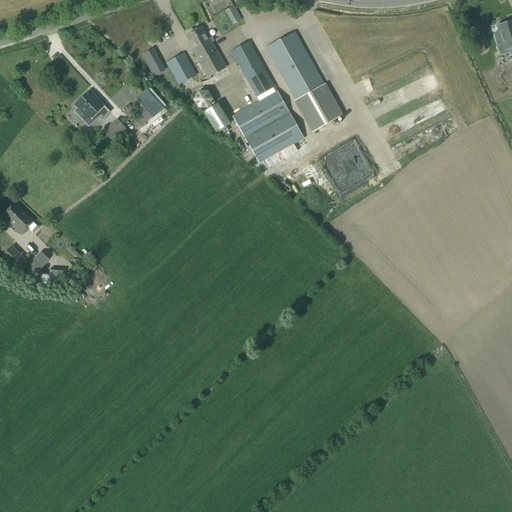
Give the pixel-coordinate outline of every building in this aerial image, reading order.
[(493,33),(500,56),(511,52),(511,21),(497,26),(498,32),(493,33)] [(207,79),(227,68),(210,39),(209,39),(202,27),(185,37),(192,49),(191,50),(207,79)] [(325,84),(324,85),(294,33),(265,49),(295,101),(312,133),(342,116),(325,84)] [(256,98),(274,88),(249,42),(230,52),(256,98)] [(153,76),(163,72),(153,51),(144,56),(153,76)] [(178,86),(196,76),(183,54),(166,64),(178,86)] [(150,82),(143,75),(137,81),(145,88),(150,82)] [(142,128),(147,123),(162,108),(145,90),(136,99),(142,106),(136,111),(131,116),(142,128)] [(198,92),(193,101),(198,109),(208,109),(213,100),(208,92),(198,92)] [(245,139),(290,114),(277,92),(233,117),(245,139)] [(95,97),(92,100),(86,94),(74,105),(77,108),(74,112),(89,128),(101,116),(103,119),(110,113),(95,97)] [(290,114),(245,139),(259,164),(304,140),(290,114)] [(115,144),(128,132),(117,120),(104,133),(115,144)] [(128,150),(125,147),(120,152),(123,155),(128,150)] [(15,206),(4,216),(21,233),(23,235),(29,229),(27,227),(32,223),(15,206)] [(75,259),(79,255),(69,246),(66,250),(75,259)] [(19,274),(29,264),(12,247),(2,257),(19,274)] [(34,276),(48,261),(40,254),(27,270),(34,276)] [(61,284),(61,277),(51,276),(41,276),(41,283),(50,284),(61,284)]
